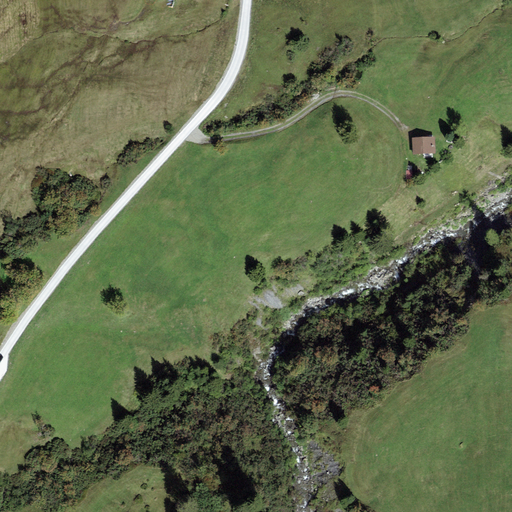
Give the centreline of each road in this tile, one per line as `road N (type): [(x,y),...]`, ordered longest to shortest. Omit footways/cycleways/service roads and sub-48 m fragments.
road 1 (unclassified): [(0,360),(45,283),(226,85),(247,0)]
road 2 (track): [(397,122),(379,105),(338,92),(263,131),(184,134)]
